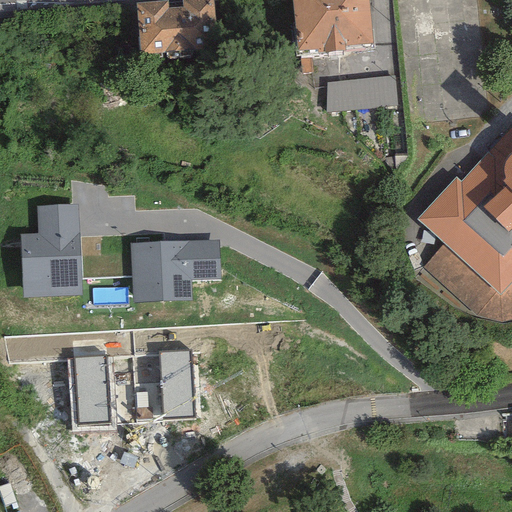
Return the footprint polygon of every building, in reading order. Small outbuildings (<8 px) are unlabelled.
[(139,6),(145,60),(204,55),(197,0),(139,6)] [(314,0),(320,75),(393,70),(387,0),(314,0)] [(342,135),(405,132),(403,82),(339,85),(342,135)] [(511,116),(418,204),(405,216),(481,298),(511,268),(511,116)] [(20,233),(20,295),(80,294),(79,204),(36,205),(36,233),(20,233)] [(217,238),(129,242),(132,301),(190,298),(189,279),(219,277),(217,238)]
